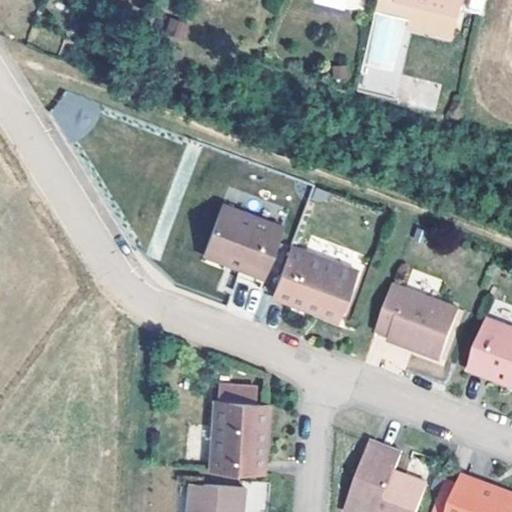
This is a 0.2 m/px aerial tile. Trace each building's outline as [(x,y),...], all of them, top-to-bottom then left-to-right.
[(406,0),(459,12),(461,0),(406,0)] [(85,141),(102,106),(63,88),(47,122),(85,141)] [(281,227),(219,203),(204,251),(239,264),(238,271),(263,279),(281,227)] [(355,270),(292,244),(274,292),(308,305),(306,309),(337,320),(355,270)] [(457,308),(394,283),(377,330),(414,344),(412,347),(440,358),(457,308)] [(495,379),(497,376),(511,381),(511,325),(488,315),(468,369),(495,379)] [(213,406),(207,474),(257,478),(261,439),(266,439),(269,410),(213,406)] [(399,455),(370,444),(344,511),(414,511),(424,486),(394,473),(399,455)] [(483,486),(461,478),(447,511),(511,511),(511,500),(482,489),(483,486)] [(246,511),(265,511),(265,484),(245,484),(246,511)] [(192,511),(240,511),(242,493),(195,489),(192,511)]
